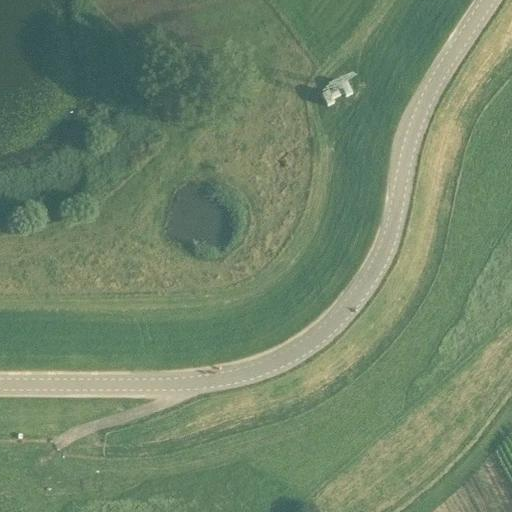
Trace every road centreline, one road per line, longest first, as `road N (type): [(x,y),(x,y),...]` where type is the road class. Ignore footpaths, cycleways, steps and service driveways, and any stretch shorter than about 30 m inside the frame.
road 1 (tertiary): [(0,384),(185,385),(235,377),(295,357),(344,321),(378,276),(428,100),(493,0)]
road 2 (track): [(185,385),(165,407),(77,434),(54,450)]
